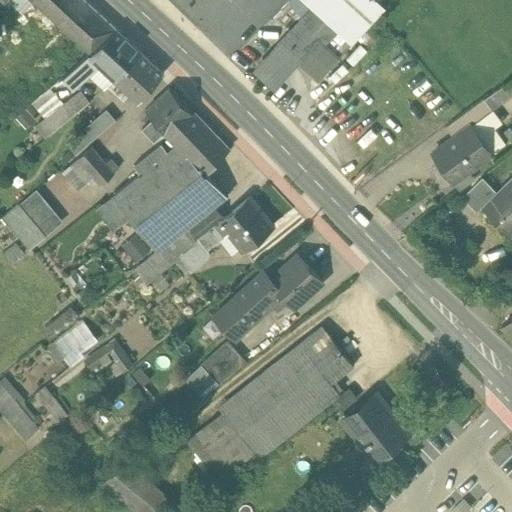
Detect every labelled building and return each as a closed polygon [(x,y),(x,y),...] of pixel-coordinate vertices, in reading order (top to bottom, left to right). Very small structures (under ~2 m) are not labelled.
[(114,27),(85,0),(34,0),(91,52),(114,27)] [(326,0),(319,0),(277,45),(295,62),(298,59),(318,78),(339,56),(324,42),(336,29),(340,33),(350,22),(326,0)] [(142,51),(116,28),(91,52),(89,54),(99,63),(116,79),(142,51)] [(142,51),(116,79),(128,90),(138,100),(143,95),(164,72),(142,51)] [(89,54),(64,76),(73,86),(99,63),(89,54)] [(128,90),(116,79),(109,85),(122,97),(128,90)] [(504,84),(484,97),(493,109),(511,96),(511,84),(507,88),(504,84)] [(193,112),(169,87),(146,108),(165,129),(170,134),(193,112)] [(80,91),(63,104),(70,115),(88,102),(80,91)] [(484,97),(445,126),(453,137),(470,124),(471,125),(493,109),(484,97)] [(70,115),(63,104),(51,114),(58,124),(70,115)] [(107,109),(84,129),(93,139),(116,120),(107,109)] [(503,123),(493,109),(471,125),(491,153),(506,142),(496,128),(503,123)] [(241,163),(193,112),(170,134),(178,143),(216,184),(217,184),(227,175),(227,176),(230,173),(230,172),(241,163)] [(453,137),(433,152),(454,180),(491,153),(471,125),(470,124),(453,137)] [(84,129),(66,143),(76,154),(93,139),(84,129)] [(165,129),(158,135),(163,140),(170,134),(165,129)] [(178,143),(167,151),(161,143),(134,164),(141,172),(114,194),(158,249),(188,225),(214,205),(227,194),(217,184),(216,184),(178,143)] [(115,172),(91,146),(78,158),(101,184),(115,172)] [(511,176),(482,206),(510,235),(511,233),(511,176)] [(482,177),(463,196),(473,206),(492,187),(482,177)] [(60,218),(37,189),(19,202),(42,232),(60,218)] [(223,217),(220,220),(221,221),(229,231),(243,248),(272,225),(250,196),(223,217)] [(214,205),(188,225),(199,238),(221,221),(220,220),(223,217),(214,205)] [(221,221),(199,238),(207,248),(229,231),(221,221)] [(188,225),(158,249),(158,250),(150,257),(161,270),(175,259),(183,252),(184,253),(195,244),(193,242),(199,238),(188,225)] [(199,238),(193,242),(195,244),(184,253),(183,252),(175,259),(187,274),(206,259),(209,251),(207,248),(199,238)] [(272,278),(271,279),(288,298),(294,305),(322,280),(298,254),(272,278)] [(161,270),(150,257),(136,268),(148,281),(161,270)] [(264,269),(213,315),(234,338),(272,303),(277,308),(288,298),(271,279),(272,278),(264,269)] [(55,333),(80,313),(73,303),(48,324),(55,333)] [(511,315),(503,324),(511,333),(511,315)] [(83,320),(49,347),(57,359),(63,355),(71,365),(83,355),(80,351),(98,338),(83,320)] [(323,326),(221,407),(223,411),(255,451),(257,454),(338,391),(329,380),(352,363),(323,326)] [(132,364),(115,339),(86,359),(92,368),(112,354),(123,370),(132,364)] [(245,362),(225,341),(201,363),(219,382),(245,362)] [(0,408),(30,436),(46,418),(1,378),(0,378),(0,408)] [(349,388),(335,400),(342,408),(356,397),(349,388)] [(405,430),(377,395),(346,420),(365,444),(368,441),(376,452),(373,454),(374,456),(379,452),(397,438),(406,431),(405,430)] [(55,396),(45,404),(53,413),(62,406),(55,396)] [(255,451),(223,411),(188,437),(220,478),(236,466),(255,451)] [(418,420),(405,430),(406,431),(397,438),(406,448),(406,449),(428,432),(418,420)] [(397,438),(379,452),(387,463),(406,448),(397,438)] [(159,511),(170,500),(124,461),(106,482),(140,511),(159,511)]
